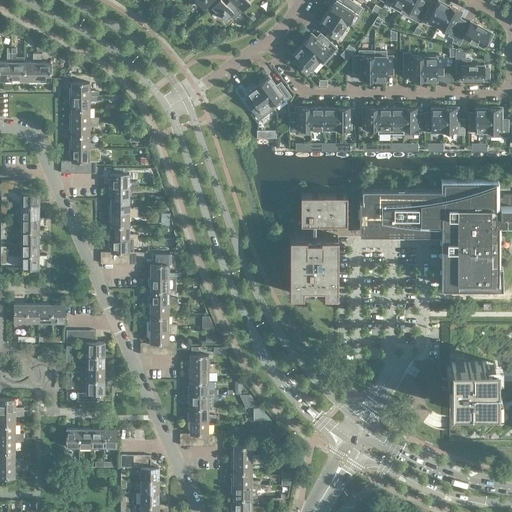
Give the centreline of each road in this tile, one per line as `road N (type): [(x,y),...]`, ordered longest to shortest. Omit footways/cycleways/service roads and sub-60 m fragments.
road 1 (residential): [(0,127),(27,131),(40,146),(197,511)]
road 2 (secondary): [(166,106),(224,269),(273,370),(354,443)]
road 3 (secondary): [(365,426),(297,360),(258,298),(184,96)]
road 4 (residential): [(264,41),(297,88),(314,93),(499,95),(509,83),(505,20),(466,0)]
road 5 (secondary): [(26,0),(110,47),(166,106)]
road 6 (secondary): [(354,443),(460,497),(511,505)]
road 7 (secondary): [(511,488),(431,467),(365,426)]
road 8 (secondary): [(184,96),(139,44),(69,0)]
